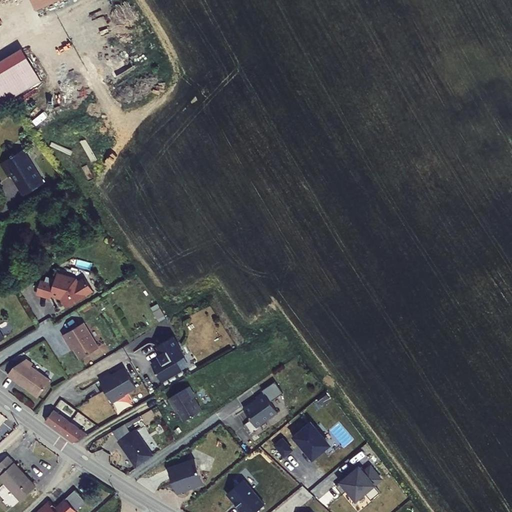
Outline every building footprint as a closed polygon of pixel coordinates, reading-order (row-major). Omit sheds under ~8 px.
[(36,0),(41,9),(60,0),(36,0)] [(0,55),(0,99),(39,77),(19,44),(0,55)] [(24,160),(19,152),(0,163),(0,168),(4,175),(9,176),(11,175),(14,179),(11,181),(20,194),(40,182),(27,160),(24,160)] [(42,277),(36,296),(81,308),(86,292),(91,294),(94,283),(57,272),(55,281),(42,277)] [(85,321),(65,334),(71,343),(73,342),(82,357),(101,346),(85,321)] [(160,355),(152,360),(161,376),(170,371),(171,372),(182,366),(176,357),(185,352),(173,333),(157,342),(161,350),(163,353),(160,355)] [(33,391),(40,397),(53,380),(34,366),(35,364),(29,359),(16,366),(10,374),(29,388),(30,387),(33,389),(33,390),(33,391)] [(139,386),(127,367),(113,375),(112,373),(101,380),(115,402),(128,394),(127,393),(139,386)] [(192,394),(187,384),(166,395),(170,402),(171,401),(180,418),(198,408),(190,395),(192,394)] [(256,401),(243,410),(256,429),(278,414),(263,393),(255,399),(256,401)] [(74,421),(58,408),(47,421),(70,440),(89,428),(79,418),(74,421)] [(308,423),(290,437),(291,438),(289,440),(298,451),(300,449),(307,459),(325,444),(308,423)] [(129,458),(136,468),(153,457),(135,430),(118,442),(128,456),(129,455),(130,457),(129,458)] [(278,439),(271,445),(280,456),(287,450),(278,439)] [(0,481),(17,502),(33,488),(6,456),(0,461),(0,481)] [(194,458),(167,468),(176,493),(184,490),(185,488),(192,485),(193,487),(203,483),(194,458)] [(354,463),(326,487),(332,495),(338,490),(346,500),(360,488),(366,495),(375,488),(369,480),(376,474),(366,463),(359,469),(354,463)] [(222,493),(234,507),(232,508),(236,511),(249,511),(259,504),(238,479),(222,493)] [(73,495),(64,503),(72,511),(79,511),(84,508),(73,495)] [(55,511),(49,505),(41,511),(72,511),(64,503),(55,511)]
